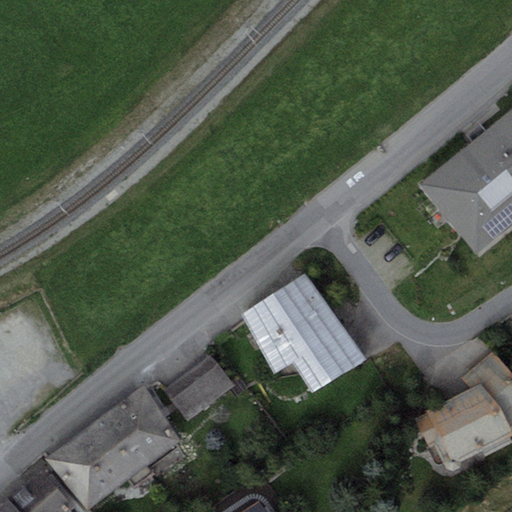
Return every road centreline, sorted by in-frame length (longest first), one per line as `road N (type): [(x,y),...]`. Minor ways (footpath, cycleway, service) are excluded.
road 1 (tertiary): [(0,476),(317,218)]
road 2 (tertiary): [(317,218),(511,55)]
road 3 (residential): [(317,218),(392,312),(416,329),(459,330),(511,299)]
